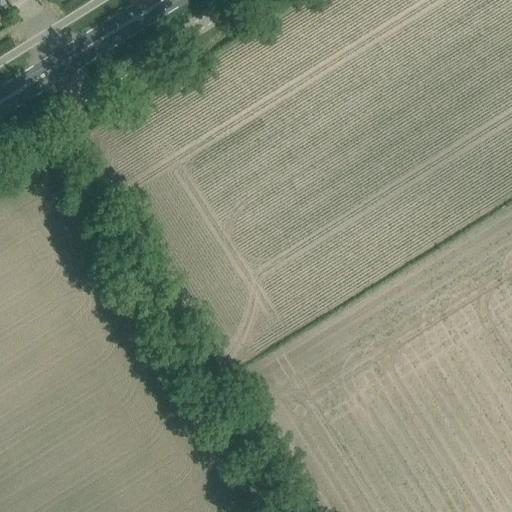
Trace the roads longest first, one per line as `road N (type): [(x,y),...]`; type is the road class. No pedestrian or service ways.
road 1 (unclassified): [(0,151),(243,0)]
road 2 (primary): [(0,110),(178,0)]
